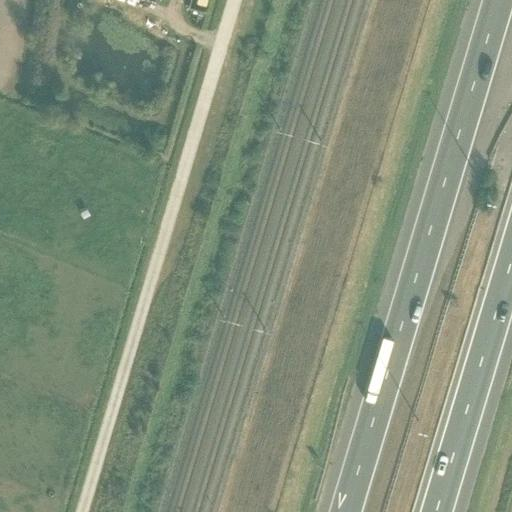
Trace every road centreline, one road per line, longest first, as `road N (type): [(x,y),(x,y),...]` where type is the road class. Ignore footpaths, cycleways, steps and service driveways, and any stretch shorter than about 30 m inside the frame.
road 1 (motorway): [(495,0),(342,511)]
road 2 (unclassified): [(238,0),(88,511)]
road 3 (motorway): [(442,511),(511,281)]
